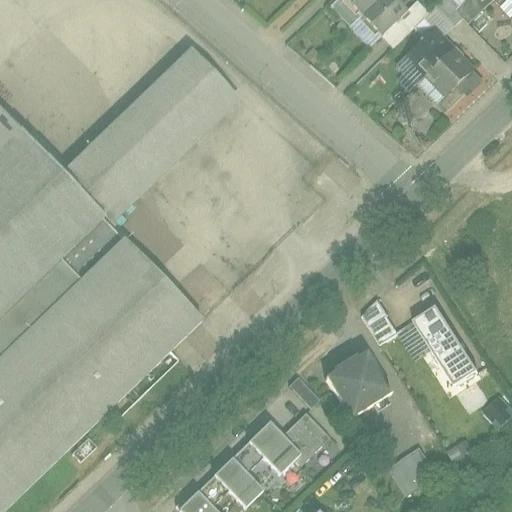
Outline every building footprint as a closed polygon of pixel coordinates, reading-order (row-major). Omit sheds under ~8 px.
[(406,14),(391,0),(342,0),(383,38),(406,14)] [(511,0),(468,0),(456,12),(469,25),(495,0),(511,0)] [(472,74),(432,35),(407,60),(447,100),(472,74)] [(0,117),(0,511),(195,321),(108,232),(239,104),(191,56),(62,181),(0,117)] [(226,287),(264,251),(257,244),(220,281),(226,287)] [(362,314),(377,347),(397,338),(382,305),(362,314)] [(487,373),(450,311),(426,325),(463,387),(487,373)] [(365,357),(323,382),(347,424),(390,399),(365,357)] [(270,424),(180,511),(242,511),(296,459),(304,467),(330,441),(305,416),(283,438),(270,424)] [(387,470),(404,499),(436,480),(419,451),(387,470)]
